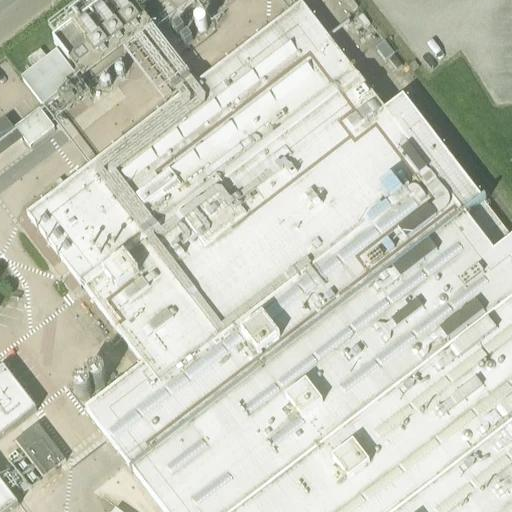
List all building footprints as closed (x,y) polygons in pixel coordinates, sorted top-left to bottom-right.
[(135,43),(153,29),(141,14),(151,6),(145,0),(113,0),(55,44),(84,82),(135,43)] [(302,7),(197,88),(180,101),(28,218),(144,369),(87,414),(162,511),(511,511),(511,240),(485,205),(486,204),(485,202),(483,203),(404,100),(385,115),(302,7)] [(69,110),(88,96),(58,54),(22,80),(43,109),(59,97),(69,110)] [(55,131),(41,112),(16,131),(30,150),(55,131)] [(0,511),(12,511),(18,508),(0,483),(0,441),(35,416),(2,372),(0,373),(0,279),(0,278),(0,511)] [(44,480),(66,463),(38,427),(16,444),(44,480)]
